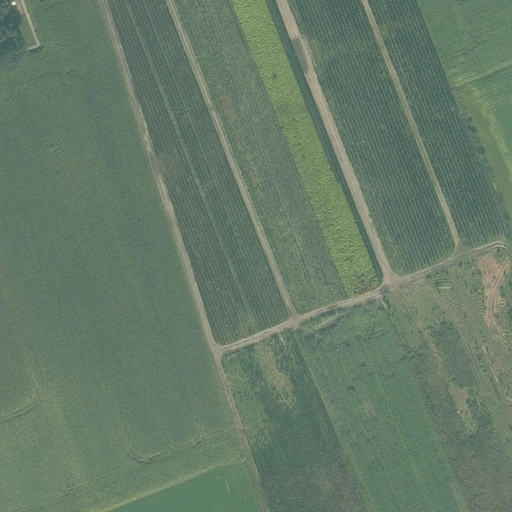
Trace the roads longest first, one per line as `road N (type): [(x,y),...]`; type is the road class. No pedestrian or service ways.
road 1 (track): [(220,353),(504,245),(511,249)]
road 2 (track): [(281,0),(393,287)]
